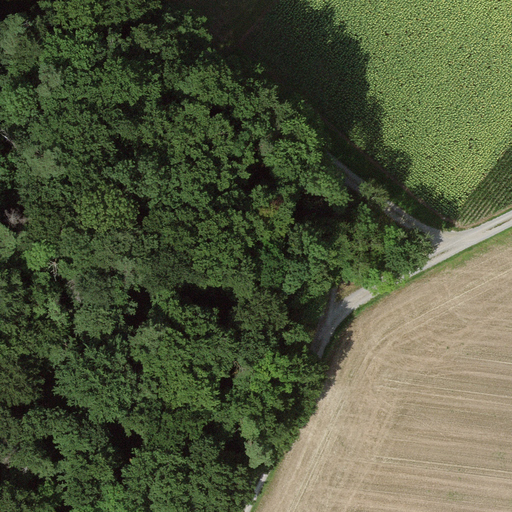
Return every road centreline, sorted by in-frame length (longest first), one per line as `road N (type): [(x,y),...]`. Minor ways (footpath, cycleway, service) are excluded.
road 1 (track): [(0,364),(198,364),(325,314),(337,210),(327,158)]
road 2 (track): [(511,219),(325,314),(294,407),(242,511)]
road 3 (track): [(144,0),(399,217),(464,243)]
